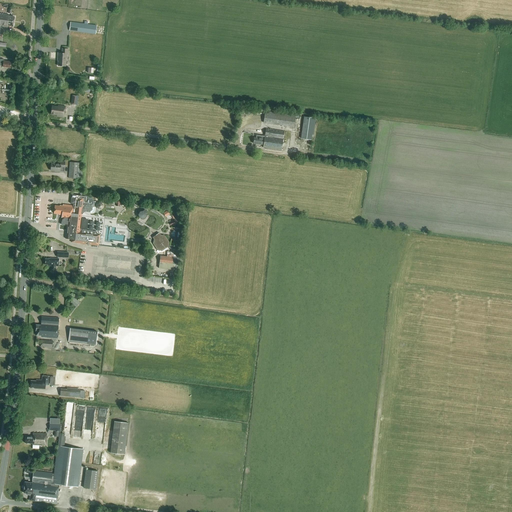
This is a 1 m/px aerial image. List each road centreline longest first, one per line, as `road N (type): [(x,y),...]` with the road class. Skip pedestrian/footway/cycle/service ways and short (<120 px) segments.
road 1 (secondary): [(0,479),(18,358),(40,0)]
road 2 (track): [(36,75),(478,129)]
